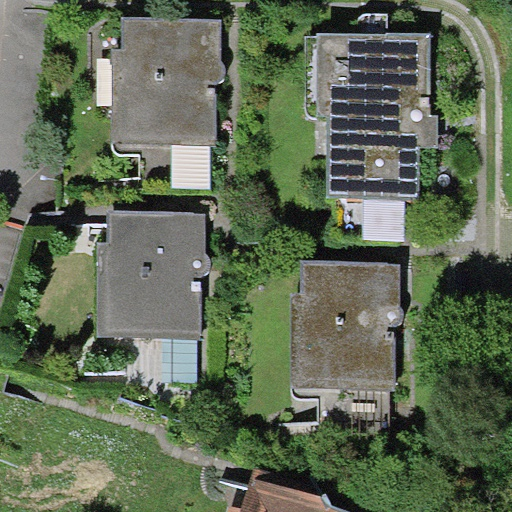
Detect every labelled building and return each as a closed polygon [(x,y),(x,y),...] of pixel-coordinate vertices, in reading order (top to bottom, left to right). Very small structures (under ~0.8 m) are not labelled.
[(222,152),(220,19),(99,21),(101,157),(134,156),(134,194),(196,194),(195,153),(222,152)] [(429,34),(320,37),(325,182),(353,181),(354,218),(413,216),(412,182),(433,181),(429,34)] [(205,345),(204,215),(93,216),(94,349),(122,349),(123,387),(184,386),(184,345),(205,345)] [(401,401),(398,264),(286,266),(289,406),(313,406),(314,444),(376,443),(375,402),(401,401)] [(314,511),(287,503),(293,484),(252,468),(235,511),(314,511)]
